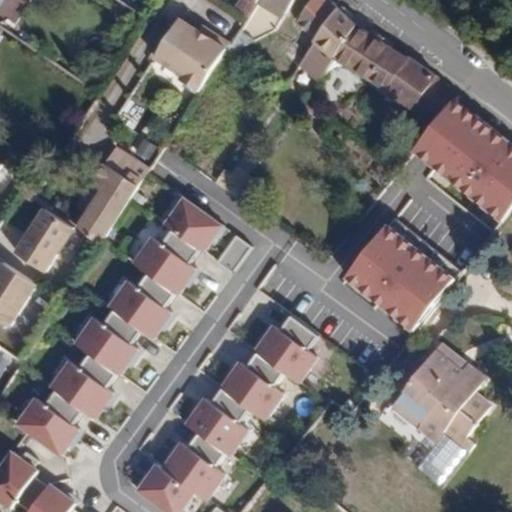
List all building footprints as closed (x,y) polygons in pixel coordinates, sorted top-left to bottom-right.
[(260,3),(262,0),(239,0),(239,1),(247,7),(241,14),(249,19),(260,3)] [(285,18),(297,0),(262,0),(260,3),(285,18)] [(317,40),(340,9),(330,0),(315,0),(298,24),(317,40)] [(320,83),(337,58),(360,26),(340,9),(317,40),(313,47),(300,64),(320,83)] [(183,83),(200,94),(223,58),(228,51),(231,46),(212,34),(209,39),(200,33),(180,20),(155,59),(186,79),(183,83)] [(417,110),(438,80),(440,77),(414,59),(412,61),(360,26),(337,58),(417,110)] [(203,28),(200,33),(209,39),(212,34),(203,28)] [(232,55),(245,49),(256,43),(241,32),(228,51),(232,55)] [(228,51),(223,58),(230,63),(234,59),(236,61),(248,55),(245,49),(232,55),(228,51)] [(416,153),(504,221),(511,211),(511,143),(454,99),(416,153)] [(125,102),(119,120),(137,126),(143,108),(125,102)] [(142,138),(134,152),(149,160),(157,146),(142,138)] [(101,183),(75,225),(97,239),(132,183),(102,165),(93,178),(101,183)] [(216,180),(240,198),(253,179),(237,168),(232,176),(223,171),(216,180)] [(224,226),(183,198),(164,225),(170,230),(198,248),(205,254),(224,226)] [(261,213),(265,208),(257,202),(253,208),(261,213)] [(71,226),(40,207),(12,252),(44,271),(71,226)] [(452,277),(382,227),(344,279),(413,333),(452,277)] [(198,248),(170,230),(160,246),(187,263),(198,248)] [(249,247),(235,236),(218,260),(233,271),(249,247)] [(160,246),(150,238),(133,263),(147,274),(178,294),(195,270),(187,263),(160,246)] [(3,261),(0,264),(0,318),(10,325),(37,284),(3,261)] [(147,274),(137,288),(163,307),(173,293),(147,274)] [(137,288),(126,280),(108,305),(113,309),(141,328),(155,338),(173,313),(163,307),(137,288)] [(141,328),(113,309),(103,328),(130,343),(141,328)] [(279,331),(304,350),(315,336),(289,318),(279,331)] [(103,328),(91,320),(74,345),(87,354),(115,373),(119,375),(136,350),(103,328)] [(279,331),(271,326),(253,351),(255,353),(281,371),(300,384),(318,359),(304,350),(279,331)] [(465,372),(470,366),(444,344),(439,350),(465,372)] [(488,380),(470,366),(465,372),(439,350),(398,402),(417,419),(422,414),(429,419),(422,428),(440,443),(447,433),(464,446),(494,407),(477,395),(488,380)] [(281,371),(255,353),(244,368),(270,386),(281,371)] [(87,354),(78,368),(106,387),(115,373),(87,354)] [(78,368),(71,361),(51,388),(54,391),(82,410),(94,419),(114,393),(106,387),(78,368)] [(244,368),(240,364),(222,387),(248,405),(264,419),(282,397),(270,386),(244,368)] [(248,405),(222,387),(210,404),(236,422),(248,405)] [(54,391),(44,406),(72,425),(82,410),(54,391)] [(44,406),(33,397),(15,425),(61,457),(80,431),(72,425),(44,406)] [(200,398),(182,424),(196,434),(223,452),(230,457),(248,432),(236,422),(210,404),(200,398)] [(417,419),(398,402),(394,407),(422,428),(429,419),(422,414),(417,419)] [(471,451),(464,446),(447,433),(440,443),(422,465),(446,485),(471,451)] [(196,434),(187,447),(214,465),(223,452),(196,434)] [(179,441),(161,467),(197,493),(208,500),(226,474),(214,465),(187,447),(179,441)] [(39,470),(10,451),(0,465),(0,503),(11,511),(16,503),(34,477),(39,470)] [(161,467),(155,464),(137,489),(170,511),(183,511),(197,493),(161,467)] [(28,511),(31,511),(48,488),(34,477),(16,503),(28,511)] [(79,504),(52,484),(48,488),(31,511),(72,511),(74,511),(79,504)]
